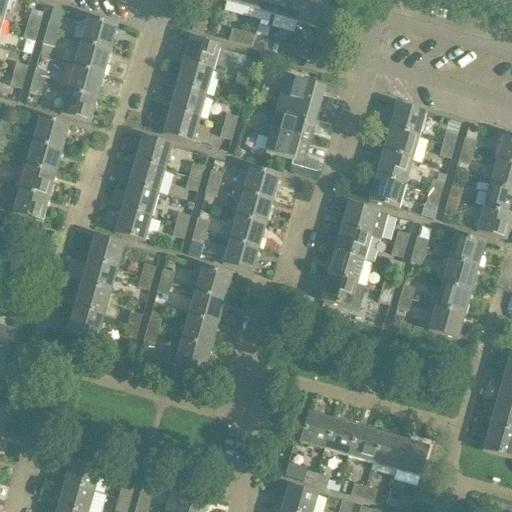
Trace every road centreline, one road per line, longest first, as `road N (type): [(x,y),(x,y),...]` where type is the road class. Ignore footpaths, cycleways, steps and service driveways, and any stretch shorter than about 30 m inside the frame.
road 1 (residential): [(240,511),(246,372),(321,195),(378,0)]
road 2 (residential): [(5,511),(44,365)]
